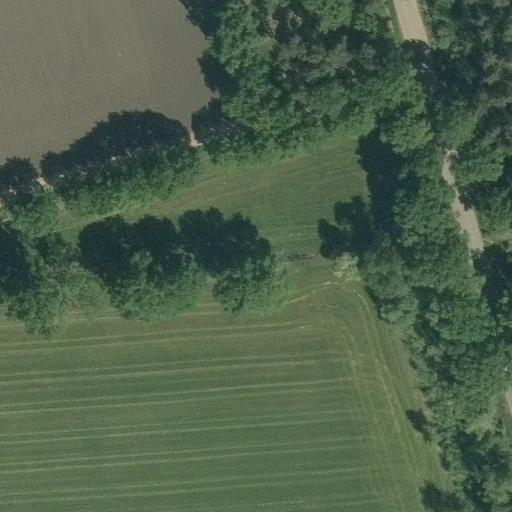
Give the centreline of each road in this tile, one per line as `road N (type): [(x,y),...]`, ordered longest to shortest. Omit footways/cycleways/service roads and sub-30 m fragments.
road 1 (track): [(0,204),(424,71)]
road 2 (unclassified): [(511,403),(403,0)]
